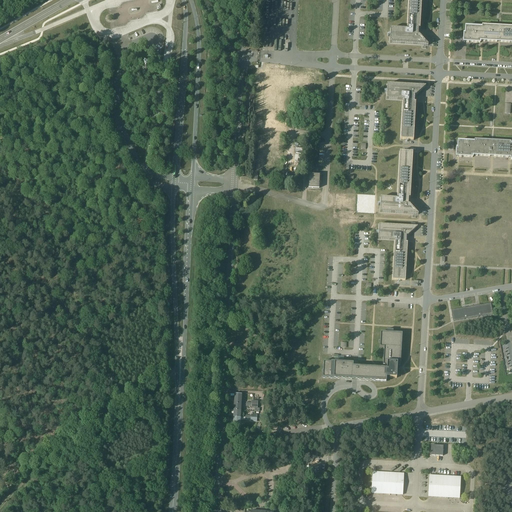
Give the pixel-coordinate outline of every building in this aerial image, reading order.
[(420,35),(418,35),(419,28),(420,28),(421,0),(408,0),(407,28),(407,29),(391,28),(390,43),(428,45),(420,35)] [(511,27),(501,26),(499,26),(482,25),(482,27),(466,26),(465,33),(464,33),(464,35),(464,39),(464,42),(467,42),(469,42),(480,43),(480,41),(483,41),(485,41),(501,42),(511,42),(511,27)] [(387,93),(386,99),(403,100),(403,102),(400,140),(403,140),(406,140),(408,140),(413,141),(413,140),(416,102),(415,102),(414,102),(414,96),(416,96),(426,87),(387,84),(387,92),(387,93)] [(511,142),(491,141),(474,140),(474,142),(458,141),(458,148),(457,148),(457,149),(456,153),(456,156),(459,156),(459,157),(461,157),(473,157),(473,155),(475,155),(475,156),(478,156),(494,157),(506,157),(506,158),(508,158),(508,157),(511,157),(511,159),(511,143),(511,144),(511,142)] [(380,205),(380,212),(418,215),(418,214),(409,204),(408,204),(409,198),(410,198),(413,153),(413,152),(407,152),(405,152),(402,152),(400,152),(397,197),(397,198),(381,198),(380,203),(380,205)] [(309,188),(319,188),(320,175),(309,174),(309,188)] [(378,233),(378,239),(395,240),(395,241),(394,241),(392,280),(394,280),(398,280),(400,280),(405,280),(407,242),(406,242),(406,236),(408,236),(418,227),(417,227),(379,224),(379,232),(378,233)] [(482,316),(493,314),(491,303),(480,305),(480,306),(477,307),(477,306),(465,308),(466,309),(463,309),(462,308),(451,310),(453,321),(464,319),(467,318),(467,319),(478,317),(478,316),(482,316)] [(387,332),(381,332),(380,347),(384,347),(383,365),(385,365),(385,368),(353,366),(353,363),(342,363),(342,360),(335,359),(335,362),(324,361),(323,377),(344,378),(353,379),(353,380),(354,380),(355,380),(356,379),(386,381),(387,377),(397,378),(397,366),(400,366),(402,333),(393,333),(393,330),(387,329),(387,332)] [(431,455),(443,456),(443,446),(431,445),(431,455)] [(372,486),(371,493),(402,495),(404,474),(373,472),(372,484),(372,486)] [(430,475),(429,496),(459,498),(461,477),(430,475)]
